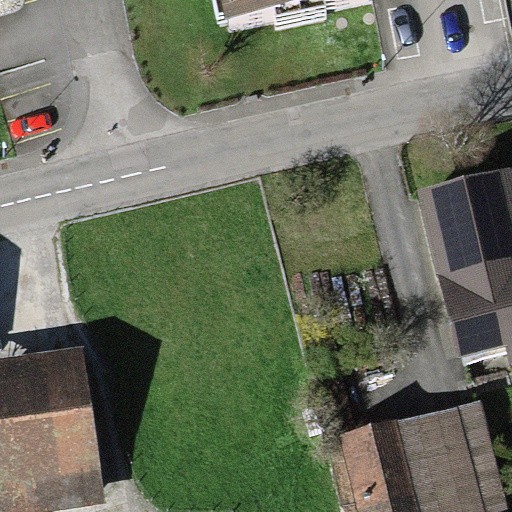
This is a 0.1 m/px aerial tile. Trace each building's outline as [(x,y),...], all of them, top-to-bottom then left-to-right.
[(7,0),(0,0),(0,18),(12,15),(7,0)] [(380,0),(230,0),(239,41),(383,11),(380,0)] [(511,169),(434,187),(467,342),(511,332),(511,169)] [(101,511),(76,369),(0,381),(0,480),(5,511),(101,511)] [(511,511),(511,491),(492,392),(348,421),(366,511),(511,511)]
